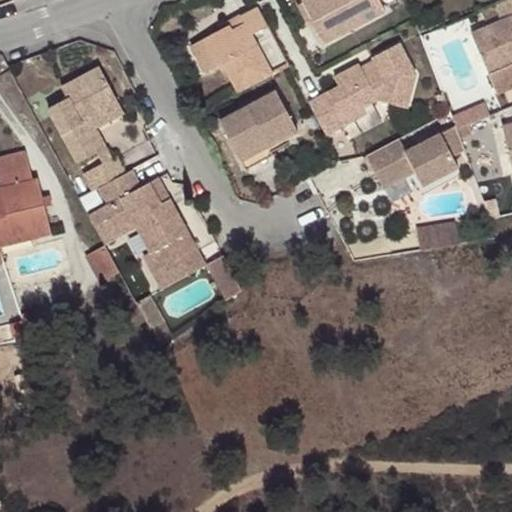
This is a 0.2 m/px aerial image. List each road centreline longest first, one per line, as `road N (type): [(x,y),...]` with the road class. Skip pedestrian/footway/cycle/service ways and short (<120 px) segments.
road 1 (track): [(511,470),(360,464),(271,475),(198,511)]
road 2 (residential): [(275,232),(231,207),(106,0)]
